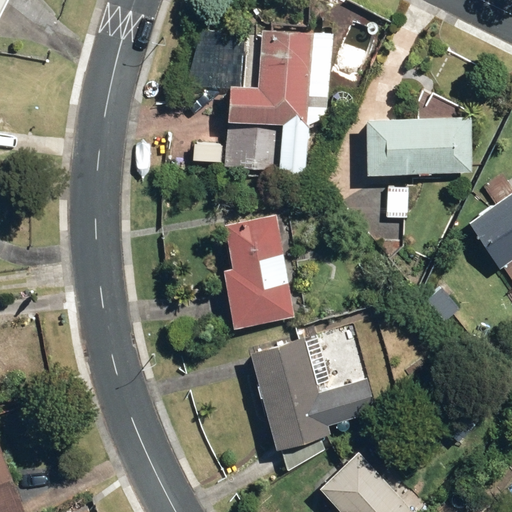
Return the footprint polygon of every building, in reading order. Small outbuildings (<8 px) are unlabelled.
[(331,35),(240,28),(239,86),(221,86),(219,121),(222,121),(221,167),(270,168),(271,174),(303,178),(304,129),(326,116),(331,35)] [(465,170),(465,120),(359,119),(359,175),(383,175),(383,219),(404,219),(404,170),(465,170)] [(511,189),(462,222),(494,272),(511,260),(511,189)] [(271,215),(215,227),(224,270),(214,272),(224,328),(290,315),(271,215)] [(455,308),(436,285),(419,300),(438,322),(455,308)] [(375,411),(352,323),(241,352),(267,450),(325,435),(322,425),(375,411)] [(408,511),(352,453),(314,493),(331,509),(328,511),(408,511)] [(0,511),(19,511),(0,458),(0,511)]
